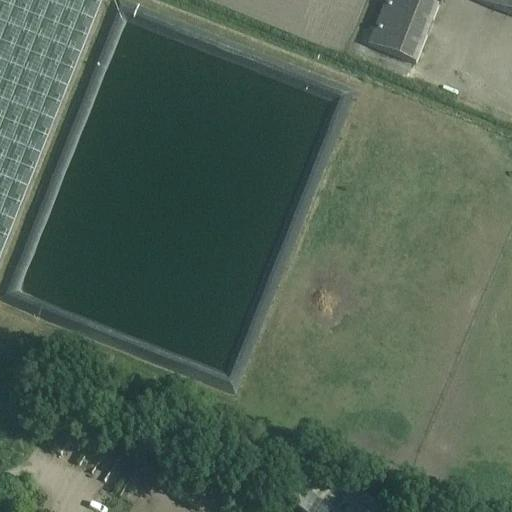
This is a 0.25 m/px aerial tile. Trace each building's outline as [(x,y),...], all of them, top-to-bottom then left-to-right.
[(0,0),(0,266),(105,0),(0,0)] [(385,0),(366,47),(417,67),(440,10),(415,0),(385,0)] [(511,0),(475,0),(475,4),(511,16),(511,0)] [(104,465),(112,449),(101,444),(93,460),(104,465)] [(285,501),(300,511),(383,511),(349,486),(344,492),(311,468),(285,501)]
